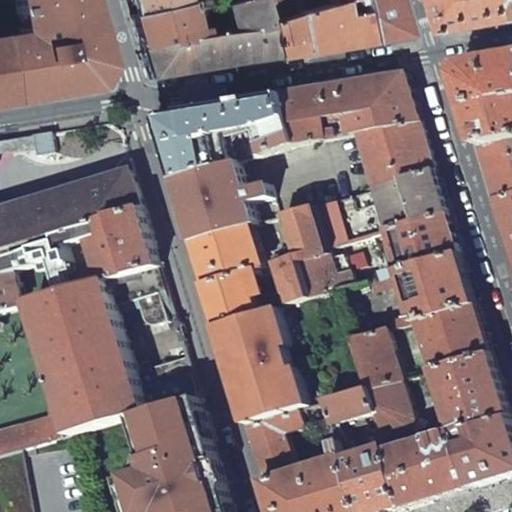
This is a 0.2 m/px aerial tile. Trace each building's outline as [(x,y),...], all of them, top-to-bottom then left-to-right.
[(12,0),(18,35),(0,37),(0,43),(21,41),(29,39),(89,29),(93,28),(85,0),(12,0)] [(151,0),(155,12),(186,5),(184,0),(127,0),(128,2),(136,4),(149,0),(151,0)] [(128,2),(132,17),(155,12),(151,0),(149,0),(136,4),(128,2)] [(206,36),(141,49),(150,78),(213,68),(253,61),(277,57),(266,22),(259,0),(243,0),(224,5),(232,31),(213,35),(212,28),(204,29),(206,36)] [(259,0),(266,22),(330,3),(328,0),(259,0)] [(308,52),(338,46),(368,41),(355,0),(339,0),(330,3),(266,22),(277,57),(308,52)] [(355,0),(368,41),(400,36),(389,0),(355,0)] [(511,0),(440,0),(443,9),(449,28),(501,19),(511,16),(511,0)] [(132,17),(131,17),(139,45),(141,49),(206,36),(204,29),(195,31),(188,4),(186,5),(155,12),(132,17)] [(50,95),(91,88),(106,67),(93,28),(89,29),(29,39),(21,41),(0,43),(0,49),(9,102),(50,95)] [(0,103),(9,102),(0,49),(0,103)] [(511,57),(491,61),(469,65),(464,73),(464,74),(463,75),(465,81),(475,114),(485,145),(511,140),(511,57)] [(304,146),(365,134),(426,123),(423,113),(411,74),(350,85),(288,95),(304,146)] [(245,163),(304,146),(288,95),(170,115),(165,123),(182,181),(245,163)] [(365,134),(383,190),(441,171),(439,164),(426,123),(365,134)] [(47,136),(38,137),(41,157),(60,154),(56,134),(47,136)] [(25,139),(0,143),(0,151),(27,146),(25,139)] [(511,140),(485,145),(494,175),(501,200),(511,196),(511,140)] [(254,191),(245,163),(182,181),(201,244),(259,227),(265,225),(258,205),(279,198),(274,185),(254,191)] [(0,255),(64,235),(92,226),(148,208),(137,171),(0,213),(0,255)] [(441,171),(383,190),(395,232),(454,214),(449,197),(441,171)] [(511,196),(501,200),(511,234),(511,196)] [(92,226),(109,283),(115,281),(166,268),(158,241),(148,208),(92,226)] [(293,217),(302,249),(305,260),(306,264),(335,254),(333,250),(320,209),(293,217)] [(454,214),(395,232),(398,244),(406,272),(467,254),(464,244),(462,240),(454,214)] [(259,227),(201,244),(211,277),(214,286),(273,269),(259,227)] [(379,249),(398,244),(395,232),(376,237),(379,249)] [(64,235),(0,255),(0,315),(29,307),(23,272),(45,266),(47,274),(72,268),(64,235)] [(302,249),(282,254),(285,266),(305,260),(302,249)] [(335,254),(306,264),(317,299),(347,290),(338,260),(336,254),(335,254)] [(467,254),(406,272),(408,280),(419,315),(421,322),(426,321),(482,304),(476,284),(467,254)] [(350,256),(338,260),(347,290),(360,286),(350,256)] [(287,271),(293,291),(297,305),(317,299),(306,264),(305,260),(285,266),(287,271)] [(166,268),(115,281),(122,304),(141,299),(148,322),(149,324),(153,325),(159,325),(173,322),(164,293),(164,292),(173,290),(166,268)] [(225,327),(268,314),(263,300),(258,279),(267,276),(274,274),(273,269),(214,286),(224,321),(225,327)] [(406,272),(379,280),(381,285),(382,288),(396,284),(397,284),(408,280),(406,272)] [(274,297),(267,276),(258,279),(263,300),(274,297)] [(135,347),(122,304),(115,281),(109,283),(38,304),(77,435),(139,417),(148,414),(154,412),(141,370),(135,347)] [(297,305),(268,314),(225,327),(238,370),(242,381),(256,427),(310,411),(336,403),(377,391),(361,340),(347,290),(317,299),(297,305)] [(482,304),(426,321),(440,372),(497,354),(491,334),(482,304)] [(419,315),(397,321),(399,329),(404,327),(413,325),(421,322),(419,315)] [(394,330),(361,340),(377,391),(408,381),(394,330)] [(497,354),(440,372),(459,433),(461,433),(461,434),(467,432),(475,430),(511,418),(511,402),(510,394),(497,354)] [(154,412),(206,397),(193,356),(141,370),(154,412)] [(408,381),(377,391),(384,414),(389,432),(390,436),(415,427),(419,418),(408,381)] [(377,391),(336,403),(344,427),(356,423),(358,428),(370,424),(369,419),(384,414),(377,391)] [(240,511),(230,479),(227,469),(206,397),(154,412),(148,414),(161,459),(153,462),(156,472),(141,476),(127,481),(135,511),(240,511)] [(336,403),(310,411),(314,427),(313,428),(317,439),(336,433),(340,446),(349,443),(344,427),(336,403)] [(310,411),(256,427),(269,472),(273,483),(304,473),(291,434),(313,428),(314,427),(310,411)] [(151,457),(153,462),(161,459),(148,414),(139,417),(151,457)] [(38,447),(68,438),(61,415),(0,432),(0,458),(27,451),(38,447)] [(511,418),(475,430),(479,442),(465,446),(478,488),(511,477),(511,418)] [(389,432),(377,435),(381,452),(394,448),(390,436),(389,432)] [(445,499),(478,488),(465,446),(463,439),(461,434),(461,433),(459,433),(395,453),(412,509),(445,499)] [(304,473),(273,483),(281,511),(369,511),(351,453),(349,443),(340,446),(344,461),(304,473)] [(38,447),(27,451),(28,458),(40,456),(40,455),(38,447)] [(357,452),(351,453),(369,511),(401,511),(412,509),(395,453),(394,448),(381,452),(356,459),(357,452)] [(0,458),(0,501),(2,511),(37,511),(28,458),(27,451),(0,458)] [(153,462),(151,457),(144,459),(139,469),(141,476),(156,472),(153,462)]
